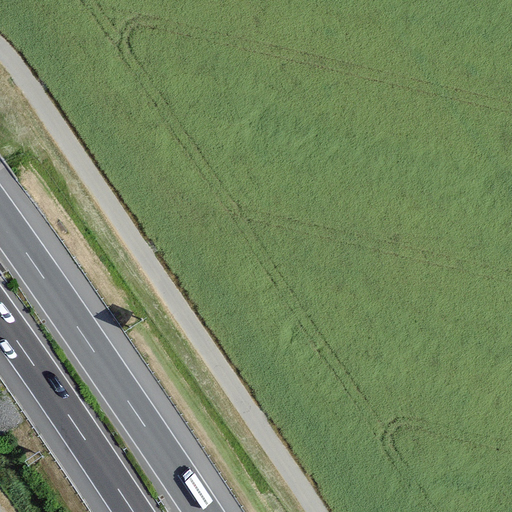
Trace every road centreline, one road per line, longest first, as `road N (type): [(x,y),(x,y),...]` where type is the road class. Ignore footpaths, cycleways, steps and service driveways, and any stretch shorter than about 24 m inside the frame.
road 1 (track): [(316,511),(0,48)]
road 2 (motorway): [(202,511),(0,215)]
road 3 (motorway): [(0,317),(133,511)]
